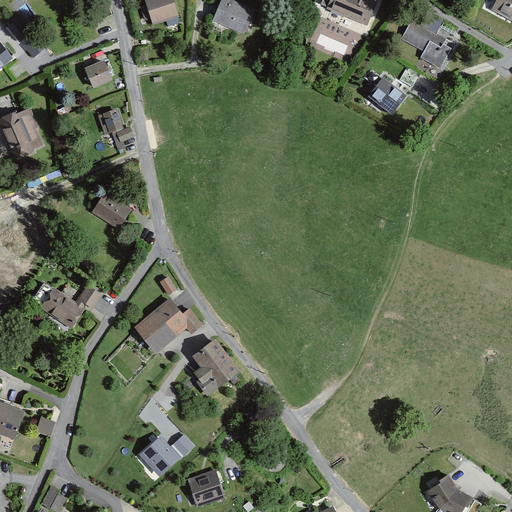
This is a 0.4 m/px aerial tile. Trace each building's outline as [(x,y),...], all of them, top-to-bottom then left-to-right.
[(172,0),(143,0),(153,28),(179,19),(172,0)] [(255,10),(229,0),(223,0),(215,23),(245,35),(255,10)] [(378,3),(370,0),(331,0),(327,10),(368,27),(378,3)] [(511,0),(497,0),(491,11),(511,21),(511,0)] [(17,21),(8,27),(21,42),(29,34),(17,21)] [(437,36),(412,23),(403,41),(426,52),(422,60),(441,69),(458,36),(441,27),(437,36)] [(0,73),(15,61),(0,42),(0,73)] [(105,63),(85,70),(93,89),(113,82),(105,63)] [(419,75),(407,68),(400,80),(412,87),(419,75)] [(384,80),(370,99),(394,117),(408,99),(384,80)] [(117,108),(98,117),(106,136),(112,133),(121,153),(134,147),(117,108)] [(31,110),(0,122),(0,123),(16,162),(46,150),(31,110)] [(131,210),(104,194),(93,213),(119,229),(131,210)] [(25,220),(1,205),(0,206),(0,230),(1,231),(0,233),(0,246),(25,262),(39,239),(20,228),(25,220)] [(161,281),(169,294),(177,288),(170,276),(161,281)] [(77,304),(55,290),(43,308),(74,328),(84,312),(92,317),(105,296),(89,286),(77,304)] [(171,301),(136,329),(156,354),(187,329),(194,337),(208,326),(193,308),(183,316),(171,301)] [(215,340),(193,356),(202,370),(193,377),(209,399),(241,376),(215,340)] [(367,429),(345,398),(305,427),(326,457),(367,429)] [(25,410),(0,401),(0,433),(15,439),(25,410)] [(41,416),(37,431),(52,435),(56,422),(41,416)] [(174,445),(184,456),(193,446),(184,436),(174,445)] [(160,437),(142,455),(161,475),(179,457),(160,437)] [(189,481),(199,506),(226,495),(216,471),(189,481)] [(457,489),(447,476),(429,494),(442,508),(448,511),(460,511),(466,500),(468,501),(472,495),(457,489)] [(64,500),(51,492),(45,503),(59,510),(64,500)]
